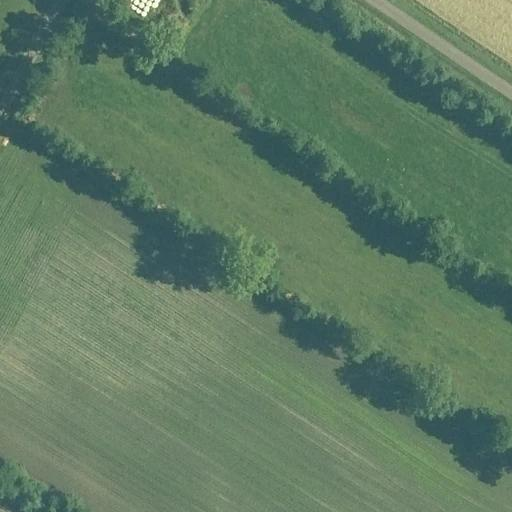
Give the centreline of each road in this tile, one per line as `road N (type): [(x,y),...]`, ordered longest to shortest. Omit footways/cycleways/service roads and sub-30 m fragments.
road 1 (unclassified): [(511,95),(368,0)]
road 2 (unclassified): [(0,113),(61,0)]
